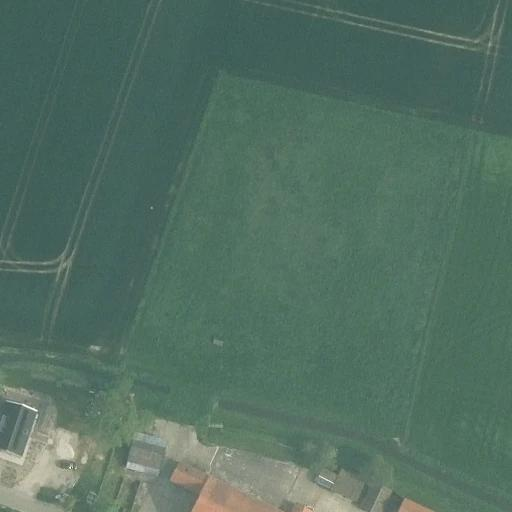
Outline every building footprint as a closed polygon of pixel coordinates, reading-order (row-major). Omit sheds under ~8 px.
[(5,403),(0,419),(0,452),(20,459),(35,413),(5,403)] [(46,461),(71,471),(83,442),(59,432),(46,461)] [(168,482),(198,497),(190,511),(307,511),(294,505),(291,511),(276,511),(177,463),(168,482)] [(365,482),(340,470),(337,476),(323,469),(314,485),(355,504),(365,482)] [(364,511),(380,511),(390,492),(372,484),(360,510),(364,511)] [(429,511),(403,500),(398,511),(429,511)]
